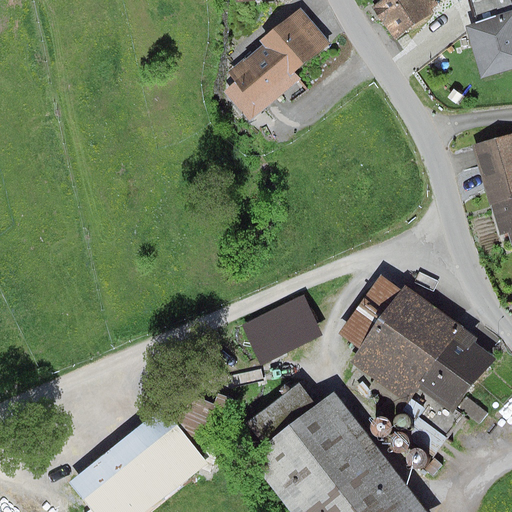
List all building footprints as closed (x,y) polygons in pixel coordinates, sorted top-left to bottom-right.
[(432,0),(384,0),(374,7),(397,39),(439,10),(432,0)] [(478,23),(511,12),(511,9),(509,0),(471,0),(478,23)] [(264,45),(231,72),(239,83),(228,93),(252,121),(303,79),(298,73),(333,44),(301,6),(260,40),(264,45)] [(511,12),(478,23),(467,27),(483,78),(511,69),(511,12)] [(511,133),(472,146),(500,235),(507,233),(511,247),(511,246),(511,133)] [(339,335),(361,350),(403,291),(381,276),(339,335)] [(475,337),(405,288),(403,291),(361,350),(352,363),(410,404),(418,392),(454,417),(494,360),(470,344),(475,337)] [(303,296),(242,325),(261,364),(322,335),(303,296)] [(428,511),(337,392),(318,406),(302,385),(245,428),(262,450),(251,459),(291,511),(428,511)] [(375,405),(377,405),(379,405),(380,403),(381,402),(382,400),(382,398),(381,396),(380,395),(378,394),(376,394),(374,394),(373,395),(371,397),(371,398),(370,400),(371,402),(372,404),(374,405),(375,405)] [(191,395),(178,419),(225,439),(238,402),(218,395),(215,405),(191,395)] [(162,407),(68,482),(92,511),(147,511),(208,464),(162,407)] [(399,430),(402,431),(405,431),(407,429),(409,427),(410,425),(411,422),(410,420),(409,417),(407,415),(404,414),(401,414),(399,415),(397,417),(395,419),(394,422),(394,424),(395,427),(397,429),(399,430)] [(370,429),(372,433),(374,436),(378,437),(381,438),(385,437),(388,435),(390,433),(391,430),(392,426),(391,423),(389,420),(387,418),(384,417),(380,417),(377,417),(374,419),(372,422),(370,426),(370,429)] [(388,445),(389,449),(392,451),(395,453),(399,454),(402,453),(406,451),(408,449),(409,446),(409,442),(409,439),(407,436),(404,434),(401,433),(398,432),(395,433),(391,435),(389,438),(388,441),(388,445)] [(407,462),(409,465),(411,468),(414,470),(418,471),(422,470),(425,468),(427,465),(428,462),(429,459),(428,456),(426,453),(424,451),(421,449),(417,449),(414,450),(411,452),(409,455),(407,458),(407,462)] [(435,459),(426,470),(433,476),(442,466),(435,459)]
